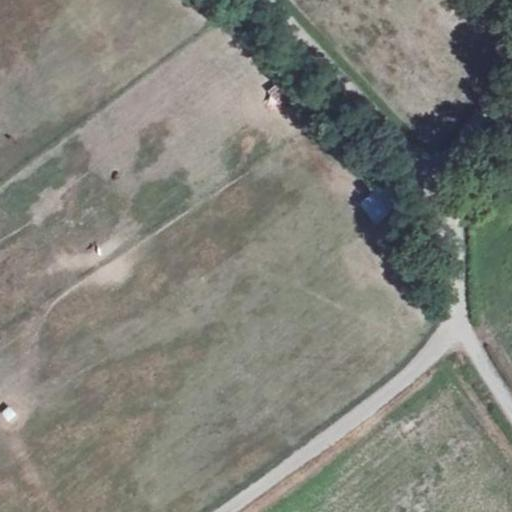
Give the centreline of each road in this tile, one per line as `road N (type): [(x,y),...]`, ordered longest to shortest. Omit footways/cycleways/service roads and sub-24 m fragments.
road 1 (track): [(511,70),(455,223),(465,286),(455,326),(374,408),(226,511)]
road 2 (track): [(455,223),(257,0)]
